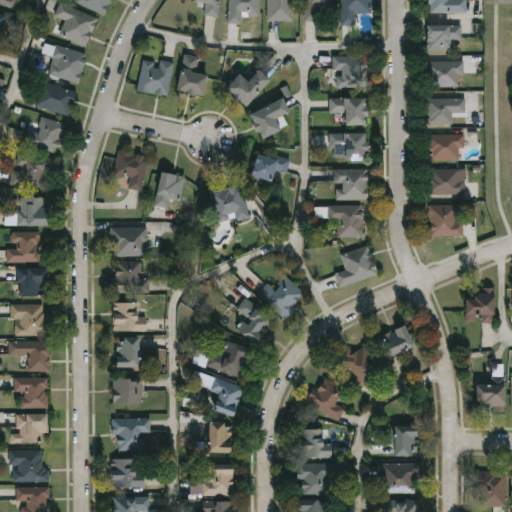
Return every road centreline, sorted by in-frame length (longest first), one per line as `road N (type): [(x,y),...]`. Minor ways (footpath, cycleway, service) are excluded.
road 1 (residential): [(89,511),(93,174),(120,67),(152,0)]
road 2 (residential): [(450,511),(448,379),(417,286),(401,0)]
road 3 (residential): [(511,245),(350,316),(298,366),(282,397),(272,511)]
